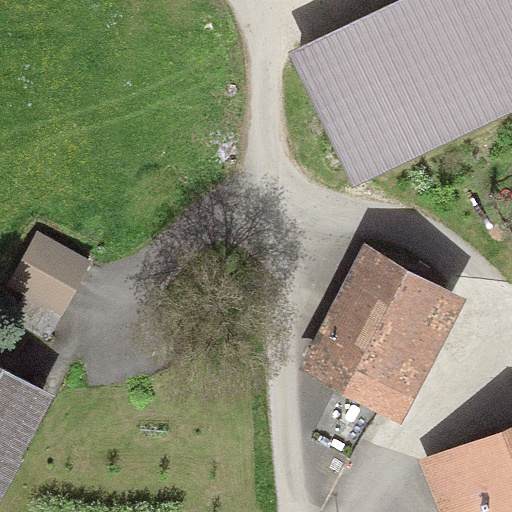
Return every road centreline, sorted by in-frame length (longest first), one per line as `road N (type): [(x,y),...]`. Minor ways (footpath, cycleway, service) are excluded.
road 1 (track): [(268,213),(392,235),(457,267),(511,320)]
road 2 (track): [(511,328),(454,378),(352,511)]
